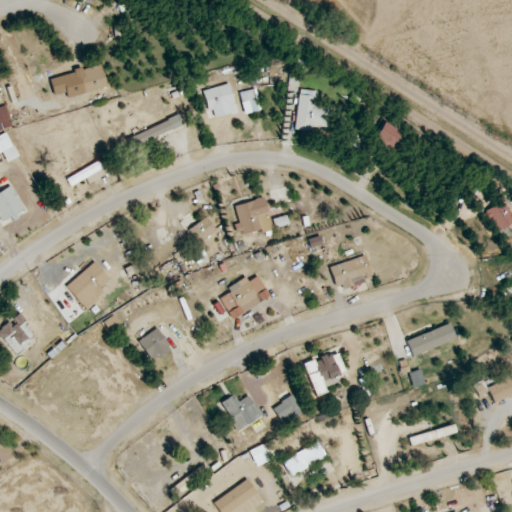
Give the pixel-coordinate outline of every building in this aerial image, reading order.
[(105,88),(101,66),(78,70),(83,93),(105,88)] [(212,109),(214,118),(235,112),(227,84),(201,91),(207,111),(212,109)] [(258,111),(253,89),(239,92),(244,114),(258,111)] [(317,92),(299,89),(294,129),(312,131),(313,126),(327,127),(329,108),(315,106),(317,92)] [(0,107),(0,129),(11,127),(6,106),(0,107)] [(182,127),(179,117),(125,138),(128,147),(182,127)] [(370,143),(391,157),(405,136),(384,122),(370,143)] [(6,162),(18,157),(7,133),(0,136),(0,153),(2,153),(6,162)] [(13,216),(25,208),(9,185),(0,191),(0,219),(2,222),(12,215),(13,216)] [(238,236),(261,230),(262,233),(272,231),(263,198),(234,206),(238,223),(235,224),(238,236)] [(511,223),(511,218),(504,201),(484,210),(494,232),(511,223)] [(198,244),(216,232),(207,217),(188,229),(198,244)] [(371,275),(364,255),(328,268),(336,290),(354,284),(353,282),(371,275)] [(109,280),(96,262),(65,285),(84,310),(105,294),(100,287),(109,280)] [(247,282),(244,277),(226,288),(229,292),(218,299),(231,320),(269,297),(257,276),(247,282)] [(0,337),(14,353),(35,335),(17,314),(0,328),(0,337)] [(405,340),(411,356),(455,339),(449,324),(405,340)] [(137,341),(151,363),(171,350),(157,328),(137,341)] [(344,373),(336,352),(303,365),(315,396),(325,392),(323,387),(337,382),(335,376),(344,373)] [(413,388),(424,384),(419,369),(408,373),(413,388)] [(493,404),(511,394),(511,385),(508,377),(486,388),(493,404)] [(473,386),(479,397),(487,392),(482,381),(473,386)] [(237,431),(261,416),(248,395),(237,402),(233,395),(220,403),(237,431)] [(281,424),(300,413),(291,396),(272,407),(281,424)] [(422,442),(455,433),(454,426),(420,434),(422,442)] [(281,460),(290,476),(326,457),(318,441),(281,460)] [(212,504),(218,511),(249,511),(263,502),(245,479),(212,504)]
